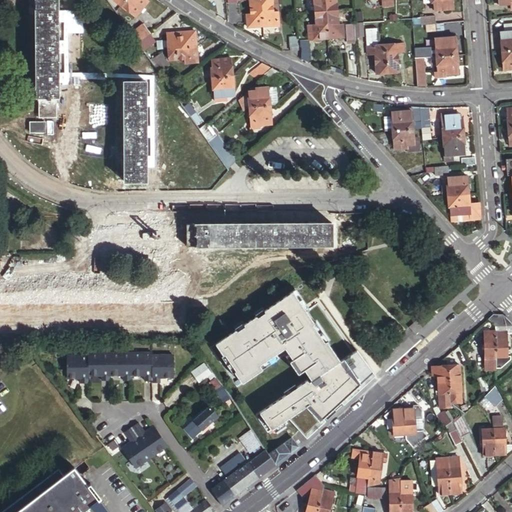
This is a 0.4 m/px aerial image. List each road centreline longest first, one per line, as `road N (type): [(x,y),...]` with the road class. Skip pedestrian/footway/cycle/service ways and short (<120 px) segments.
road 1 (unclassified): [(497,291),(251,507)]
road 2 (residential): [(95,201),(410,197)]
road 3 (residential): [(483,95),(388,95),(300,72)]
road 4 (residential): [(465,255),(491,232),(483,95)]
road 5 (residential): [(410,197),(300,72)]
road 6 (residential): [(0,281),(76,282),(95,267),(95,201)]
road 7 (residential): [(300,72),(176,0)]
